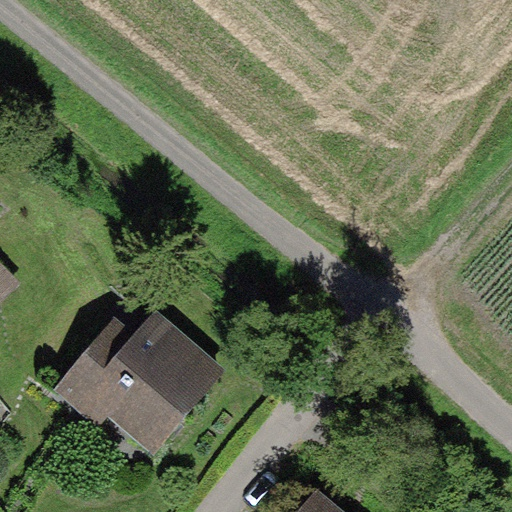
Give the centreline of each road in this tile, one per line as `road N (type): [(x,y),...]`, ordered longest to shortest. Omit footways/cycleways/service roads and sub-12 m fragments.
road 1 (track): [(5,0),(511,419)]
road 2 (track): [(222,511),(376,306)]
road 3 (track): [(511,183),(389,317)]
